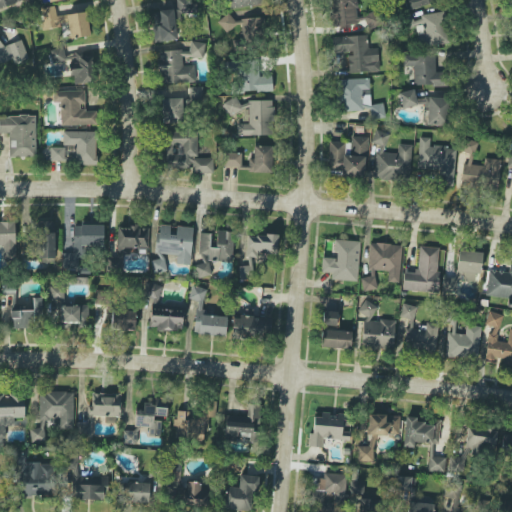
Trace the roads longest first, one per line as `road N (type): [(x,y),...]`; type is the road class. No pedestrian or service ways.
road 1 (residential): [(278,511),(304,203),(305,43),(297,0)]
road 2 (residential): [(0,191),(130,189),(511,224)]
road 3 (residential): [(0,361),(511,395)]
road 4 (residential): [(130,189),(119,0)]
